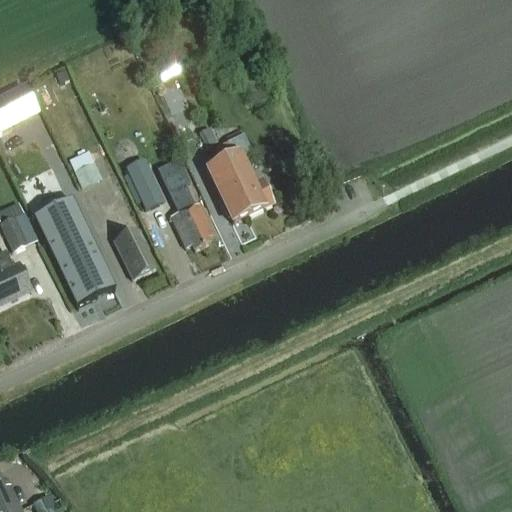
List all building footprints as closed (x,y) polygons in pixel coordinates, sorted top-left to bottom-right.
[(68,85),(64,75),(55,79),(59,89),(68,85)] [(0,138),(38,118),(24,90),(0,102),(0,138)] [(217,146),(210,133),(198,139),(205,152),(217,146)] [(226,148),(215,154),(221,167),(233,162),(237,160),(238,163),(250,157),(242,140),(226,148)] [(70,176),(90,166),(86,157),(65,167),(70,176)] [(221,167),(206,175),(232,229),(263,214),(262,213),(272,209),(261,185),(251,190),(238,163),(237,160),(221,167)] [(163,208),(143,165),(124,174),(144,217),(163,208)] [(90,166),(70,176),(75,188),(96,178),(90,166)] [(198,208),(193,211),(183,189),(167,197),(177,218),(169,222),(184,253),(191,250),(193,256),(209,248),(207,243),(213,240),(198,208)] [(70,205),(34,223),(75,310),(112,293),(70,205)] [(0,216),(0,229),(12,224),(22,219),(17,208),(0,216)] [(12,224),(0,229),(0,232),(11,258),(25,251),(12,224)] [(138,235),(113,247),(131,285),(154,274),(144,254),(147,252),(138,235)] [(0,311),(31,297),(17,268),(11,271),(4,256),(0,258),(0,311)] [(0,511),(18,511),(8,491),(3,493),(0,486),(0,511)] [(36,511),(52,511),(48,501),(35,507),(36,511)]
